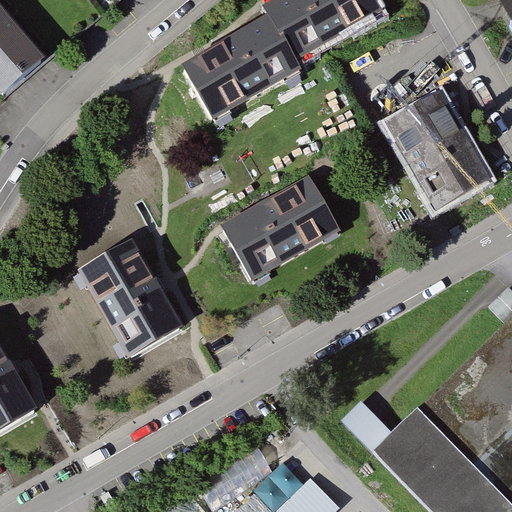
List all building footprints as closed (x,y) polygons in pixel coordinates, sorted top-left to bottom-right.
[(299,73),(388,26),(373,0),(293,0),(263,16),(271,32),(187,76),(216,131),(305,84),(299,73)] [(511,0),(495,0),(494,1),(511,33),(511,0)] [(0,104),(47,64),(0,9),(0,104)] [(385,128),(435,221),(492,191),(487,182),(493,179),(469,134),(461,138),(440,99),(385,128)] [(254,290),(343,240),(310,183),(222,233),(254,290)] [(128,373),(185,340),(181,334),(185,332),(176,317),(132,244),(72,279),(128,373)] [(511,511),(511,296),(509,293),(487,316),(503,332),(399,438),(365,407),(343,426),(426,511),(511,511)] [(0,441),(37,420),(0,356),(0,441)] [(340,511),(312,483),(281,511),(340,511)]
